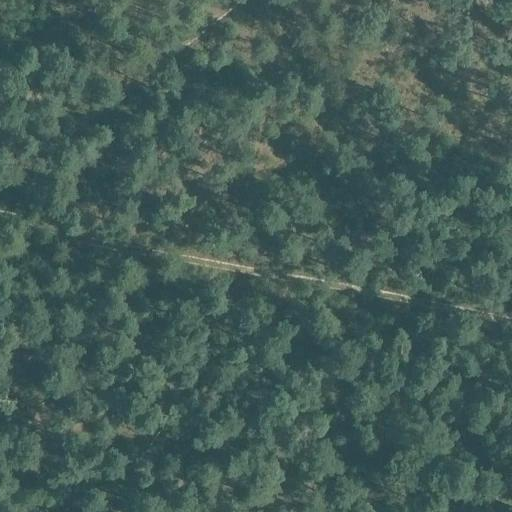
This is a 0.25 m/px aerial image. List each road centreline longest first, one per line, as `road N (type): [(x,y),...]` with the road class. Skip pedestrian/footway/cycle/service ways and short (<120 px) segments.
road 1 (track): [(0,218),(77,245),(511,323)]
road 2 (track): [(241,0),(0,182)]
